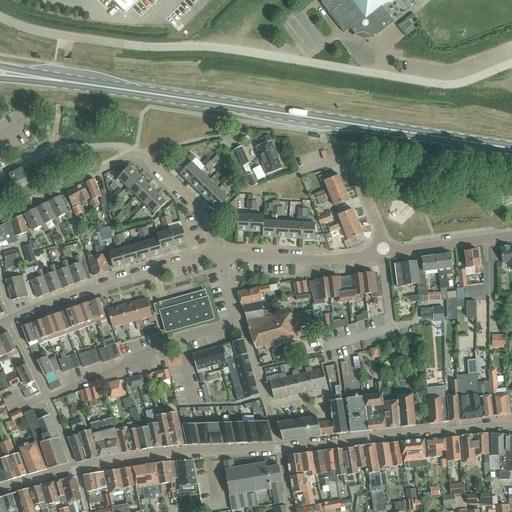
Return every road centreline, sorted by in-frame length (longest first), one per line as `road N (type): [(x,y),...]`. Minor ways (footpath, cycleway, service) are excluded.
road 1 (primary): [(511,148),(62,80)]
road 2 (unclassified): [(70,36),(228,48),(442,84),(511,62)]
road 3 (residential): [(0,220),(137,153),(203,219),(218,254)]
road 4 (tertiary): [(279,448),(511,425)]
road 5 (residential): [(14,317),(112,280),(218,254)]
road 6 (residential): [(46,397),(139,359),(158,343),(238,320)]
road 7 (tertiary): [(75,469),(160,454),(279,448)]
road 8 (residential): [(218,254),(327,259),(382,252)]
road 9 (residential): [(322,347),(391,327),(382,252)]
road 10 (residential): [(382,252),(349,164),(336,159),(299,171)]
road 11 (residential): [(382,252),(511,235)]
